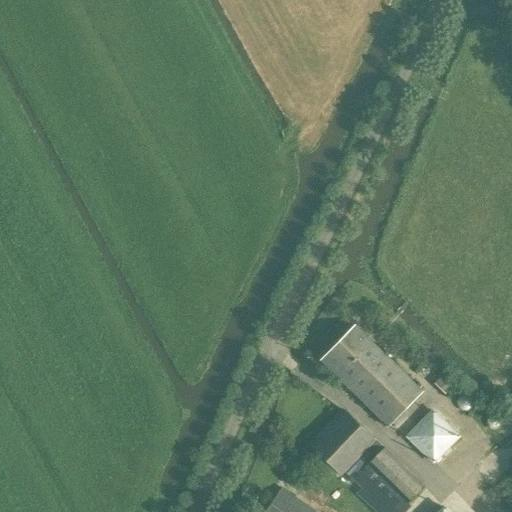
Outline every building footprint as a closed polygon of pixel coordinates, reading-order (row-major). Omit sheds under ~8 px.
[(387,429),(422,394),(354,326),(319,361),(387,429)] [(442,376),(434,384),(445,395),(454,387),(442,376)] [(433,465),(460,437),(432,409),(404,437),(433,465)] [(340,476),(374,441),(346,413),(311,448),(340,476)] [(407,504),(423,487),(382,449),(352,481),(362,490),(358,494),(375,511),(404,511),(409,507),(407,504)] [(313,511),(281,489),(265,511),(313,511)] [(456,511),(445,502),(436,511),(456,511)]
